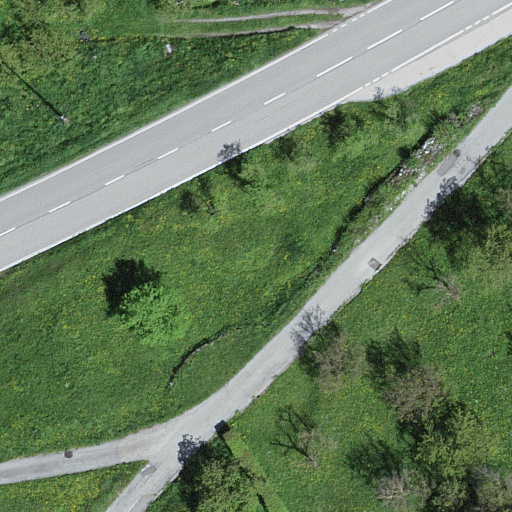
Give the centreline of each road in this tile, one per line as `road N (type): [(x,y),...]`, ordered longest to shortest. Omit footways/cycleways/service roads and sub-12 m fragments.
road 1 (secondary): [(0,231),(354,67),(472,0)]
road 2 (track): [(402,39),(148,32),(147,0)]
